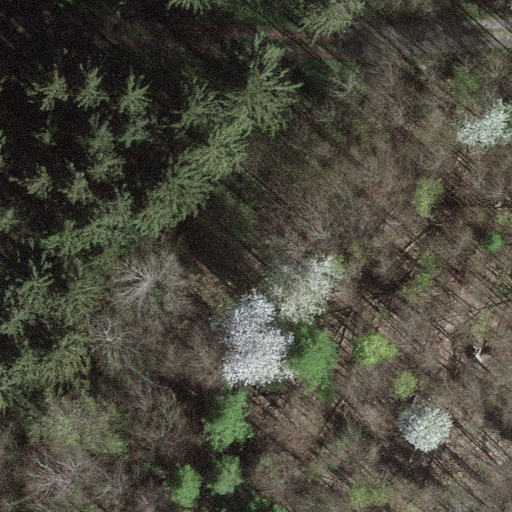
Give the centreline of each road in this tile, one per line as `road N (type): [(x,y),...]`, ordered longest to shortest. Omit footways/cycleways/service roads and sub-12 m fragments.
road 1 (track): [(318,43),(0,422)]
road 2 (track): [(318,43),(202,46),(25,17),(0,20)]
road 3 (track): [(511,37),(318,43)]
